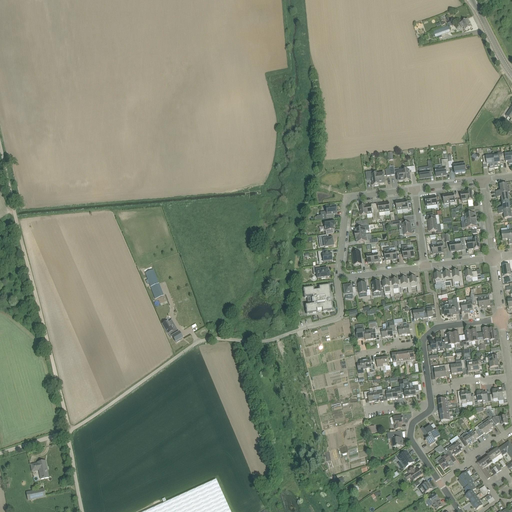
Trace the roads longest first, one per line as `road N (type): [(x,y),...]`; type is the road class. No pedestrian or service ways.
road 1 (track): [(0,133),(65,403),(81,511)]
road 2 (track): [(297,331),(203,340),(95,416),(0,455)]
road 3 (residential): [(414,188),(350,198),(338,278)]
